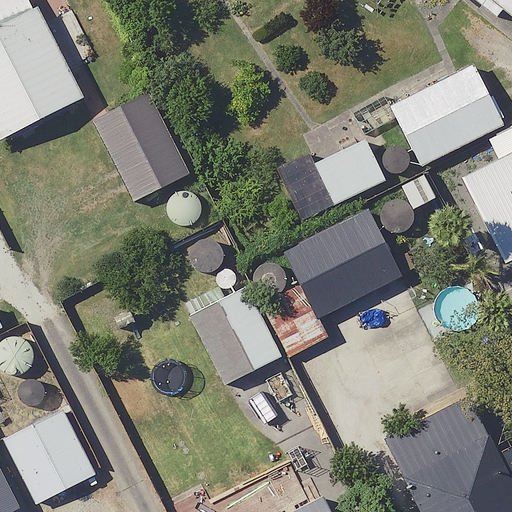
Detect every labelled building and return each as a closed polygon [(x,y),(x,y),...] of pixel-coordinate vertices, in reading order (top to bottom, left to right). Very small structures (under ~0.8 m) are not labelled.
[(0,148),(79,108),(23,0),(9,0),(0,5),(0,148)] [(451,0),(457,0),(495,29),(505,17),(511,22),(511,0),(444,0),(449,3),(451,0)] [(500,130),(471,70),(387,110),(416,170),(500,130)] [(511,263),(511,133),(429,174),(481,279),(511,263)] [(382,186),(364,143),(279,180),(298,223),(382,186)] [(439,208),(422,175),(394,189),(410,222),(439,208)] [(324,339),(317,323),(397,285),(363,214),(283,252),(301,289),(263,307),(286,357),(324,339)] [(278,362),(230,270),(178,297),(226,390),(278,362)] [(511,511),(511,458),(499,464),(469,403),(385,444),(418,511),(511,511)] [(92,478),(60,414),(2,443),(34,507),(92,478)]
